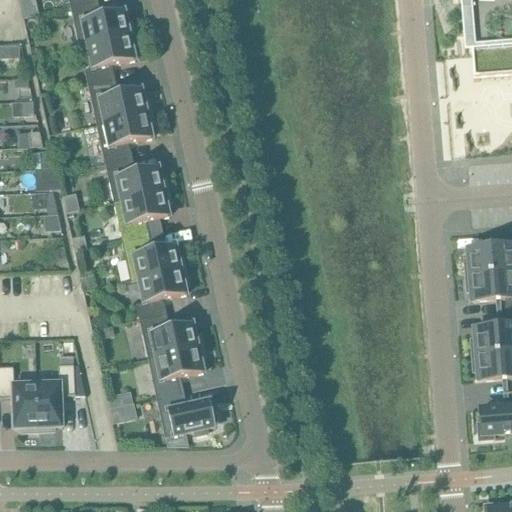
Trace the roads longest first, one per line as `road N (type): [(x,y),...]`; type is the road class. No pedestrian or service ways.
road 1 (residential): [(159,0),(262,461)]
road 2 (residential): [(426,201),(457,511)]
road 3 (residential): [(262,461),(0,465)]
road 4 (residential): [(412,0),(426,201)]
